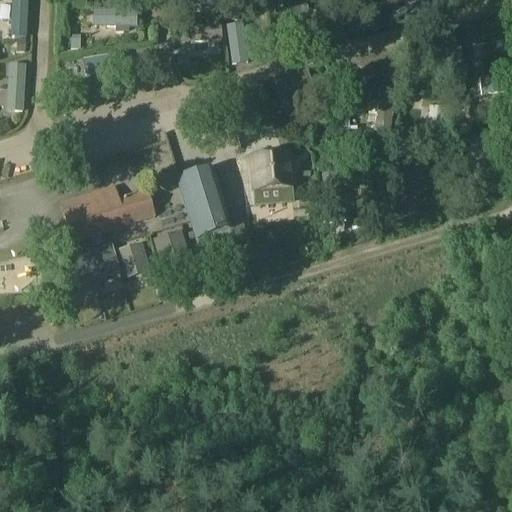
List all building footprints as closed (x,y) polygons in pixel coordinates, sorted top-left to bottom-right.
[(25,40),(27,0),(11,0),(9,39),(25,40)] [(200,0),(200,5),(235,8),(235,0),(200,0)] [(363,19),(357,0),(340,0),(348,24),(363,19)] [(297,1),(281,4),(289,45),(305,42),(297,1)] [(92,12),(92,29),(133,29),(134,12),(92,12)] [(233,28),(238,58),(250,56),(245,26),(233,28)] [(218,31),(184,34),(185,47),(219,44),(218,31)] [(465,93),(460,46),(444,47),(449,94),(465,93)] [(122,56),(83,62),(86,77),(125,70),(122,56)] [(398,74),(393,58),(357,69),(362,85),(398,74)] [(9,66),(6,113),(21,114),(24,67),(9,66)] [(511,76),(479,81),(481,97),(511,93),(511,76)] [(318,105),(310,78),(278,88),(286,115),(318,105)] [(379,89),(374,132),(389,134),(394,91),(379,89)] [(237,91),(191,104),(197,129),(217,124),(219,129),(245,121),(237,91)] [(445,110),(429,108),(425,145),(440,147),(445,110)] [(108,142),(145,130),(140,112),(103,124),(108,142)] [(504,132),(461,139),(463,154),(507,147),(504,132)] [(253,159),(256,188),(257,188),(257,203),(286,201),(285,186),(289,186),(286,156),(253,159)] [(386,168),(388,183),(427,178),(425,164),(386,168)] [(200,255),(247,240),(237,211),(227,215),(213,170),(175,182),(195,243),(197,243),(200,255)] [(337,175),(321,177),(327,221),(344,218),(337,175)] [(63,208),(74,242),(154,216),(147,190),(104,203),(100,191),(73,199),(74,204),(63,208)] [(191,267),(180,233),(151,242),(162,276),(191,267)] [(120,252),(128,281),(152,274),(144,245),(120,252)] [(84,255),(92,282),(119,274),(111,247),(84,255)] [(57,264),(66,291),(92,282),(84,255),(57,264)]
